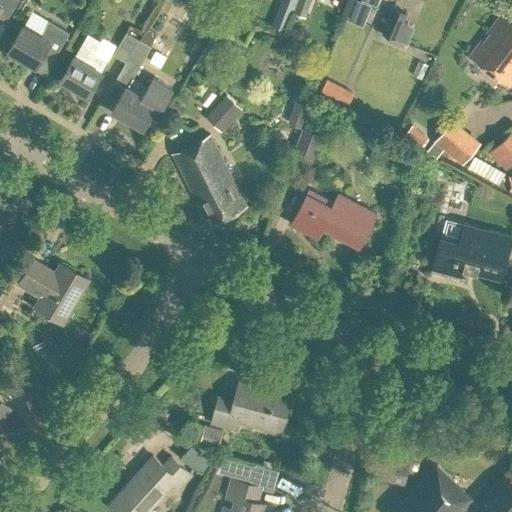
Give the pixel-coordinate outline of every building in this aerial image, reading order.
[(18,0),(0,0),(0,15),(6,19),(18,0)] [(281,0),(272,27),(285,32),(293,12),(306,16),(311,0),(281,0)] [(211,4),(204,17),(215,22),(221,9),(211,4)] [(415,26),(404,22),(408,12),(393,6),(382,32),(396,39),(397,38),(408,43),(415,26)] [(511,80),(511,11),(506,7),(470,54),(510,84),(511,80)] [(69,31),(49,19),(41,34),(23,23),(8,49),(36,65),(44,51),(54,57),(69,31)] [(153,76),(142,94),(127,86),(151,45),(156,36),(143,30),(139,38),(125,61),(113,82),(124,88),(112,110),(143,128),(156,103),(162,106),(173,88),(153,76)] [(87,95),(101,70),(108,58),(95,50),(101,39),(88,31),(74,55),(74,54),(60,79),(87,95)] [(139,38),(132,34),(126,31),(113,54),(125,61),(139,38)] [(31,100),(44,74),(34,69),(22,95),(31,100)] [(327,77),(320,91),(348,105),(355,92),(327,77)] [(227,93),(207,116),(223,130),(243,107),(227,93)] [(308,110),(312,99),(298,95),(294,105),(308,110)] [(452,118),(434,141),(462,164),(481,142),(452,118)] [(307,119),(290,162),(308,169),(325,126),(307,119)] [(511,131),(494,147),(511,166),(511,164),(511,131)] [(216,220),(248,203),(211,133),(174,152),(209,218),(214,215),(216,220)] [(499,184),(506,172),(476,155),(469,167),(499,184)] [(359,247),(377,212),(339,193),(334,202),(309,189),(291,224),(317,237),(321,228),(359,247)] [(511,236),(511,232),(464,220),(460,238),(441,233),(432,267),(462,275),(464,268),(502,277),(511,236)] [(53,271),(30,258),(16,281),(38,295),(32,305),(60,322),(85,279),(58,262),(53,271)] [(293,393),(240,379),(235,398),(220,394),(213,422),(238,428),(240,420),(282,432),(293,393)] [(0,418),(11,406),(0,396),(0,418)] [(201,441),(219,445),(222,429),(204,424),(201,441)] [(415,475),(416,448),(378,447),(378,474),(415,475)] [(119,511),(146,511),(173,482),(180,488),(193,473),(172,455),(164,463),(154,454),(139,471),(141,473),(112,505),(119,511)] [(223,455),(219,470),(252,478),(256,463),(223,455)] [(511,511),(511,478),(501,489),(496,484),(478,503),(438,464),(392,511),(458,511),(461,509),(463,511),(511,511)] [(220,511),(270,511),(272,503),(259,500),(263,485),(233,477),(228,496),(236,498),(233,507),(223,504),(220,511)]
